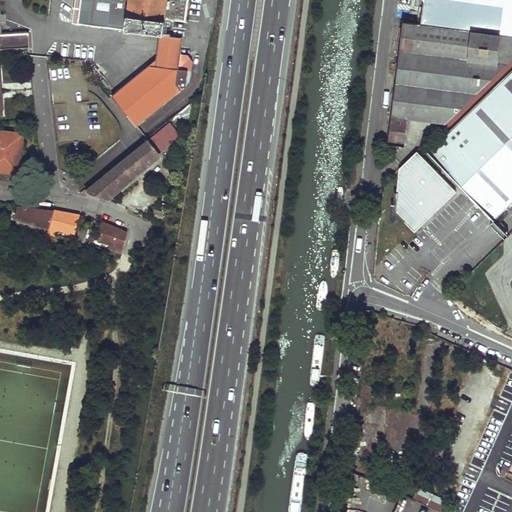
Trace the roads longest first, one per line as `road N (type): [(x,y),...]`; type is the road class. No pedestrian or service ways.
road 1 (motorway): [(243,0),(181,460)]
road 2 (motorway): [(219,417),(277,0)]
road 3 (unclassified): [(388,0),(358,261),(361,294)]
road 4 (residential): [(329,511),(351,313),(361,294)]
road 5 (residential): [(361,294),(511,351)]
road 6 (residential): [(53,199),(38,56)]
